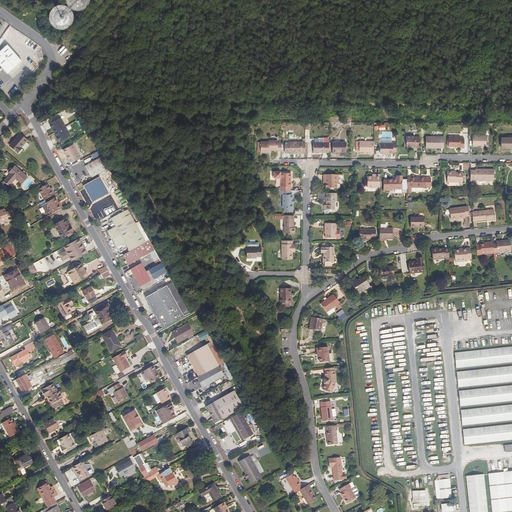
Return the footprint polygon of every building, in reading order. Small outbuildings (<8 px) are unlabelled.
[(90,1),(90,0),(65,0),(66,1),(67,4),(68,6),(70,8),(72,9),(74,10),(77,11),(79,11),(82,10),(84,9),(86,7),(88,6),(89,3),(90,1)] [(73,19),(73,17),(73,14),(72,12),(71,10),(69,8),(67,7),(64,6),(62,5),(60,5),(57,6),(55,7),(53,9),(52,11),(50,13),(50,15),(50,17),(50,20),(51,22),(52,24),(54,26),(56,28),(58,28),(61,29),(63,29),(65,28),(68,27),(70,26),(71,24),(72,21),(73,19)] [(0,50),(0,66),(7,74),(21,61),(6,45),(0,50)] [(54,131),(55,133),(66,127),(61,118),(49,124),(52,129),(52,128),(54,131)] [(59,142),(71,136),(66,127),(55,133),(56,136),(57,138),(57,139),(59,142)] [(27,141),(20,135),(10,147),(18,154),(22,150),(21,149),(27,141)] [(473,145),(487,146),(487,135),(473,135),(473,145)] [(449,136),(449,146),(460,147),(460,148),(464,148),(464,137),(449,136)] [(419,148),(419,137),(407,137),(406,146),(412,147),(415,147),(415,148),(419,148)] [(435,146),(440,146),(440,137),(426,137),(426,148),(435,148),(435,146)] [(501,147),(506,147),(506,148),(511,148),(511,137),(502,137),(501,147)] [(282,151),(282,144),(278,144),(278,140),(269,140),(269,142),(261,141),(261,153),(269,153),(269,150),(277,151),(282,151)] [(374,154),(374,142),(359,141),(359,152),(370,152),(370,154),(374,154)] [(305,152),(305,142),(290,142),(290,143),(285,143),(285,153),(301,153),(301,152),(305,152)] [(329,152),(329,142),(313,142),(313,152),(329,152)] [(337,152),(341,152),(347,152),(347,142),(333,142),(333,153),(337,153),(337,152)] [(397,154),(397,143),(381,143),(380,152),(392,152),(392,154),(397,154)] [(67,152),(65,153),(70,163),(79,157),(72,145),(65,149),(67,152)] [(108,168),(102,156),(85,165),(91,177),(108,168)] [(28,178),(15,167),(11,171),(12,173),(4,182),(9,187),(16,180),(22,185),(28,178)] [(476,171),(471,171),(471,181),(476,181),(494,181),(494,170),(486,170),(486,171),(476,171)] [(281,191),(291,191),(291,187),(291,178),(292,178),(292,173),(281,173),(281,172),(274,172),(273,178),(281,178),(281,191)] [(463,173),(456,173),(453,173),(453,172),(447,172),(447,182),(463,183),(463,173)] [(323,175),(323,179),(326,179),(326,183),(326,188),(340,188),(340,184),(338,184),(338,175),(323,175)] [(368,188),(380,188),(380,175),(376,175),(376,177),(372,177),(367,177),(368,188)] [(83,186),(91,201),(108,192),(100,177),(83,186)] [(397,178),(397,179),(397,180),(393,180),(388,180),(388,181),(384,181),(384,191),(391,191),(391,189),(393,189),(402,189),(402,178),(397,178)] [(411,178),(408,178),(408,187),(426,188),(426,187),(431,187),(431,179),(426,179),(426,178),(419,178),(418,179),(411,179),(411,178)] [(44,201),(55,195),(53,191),(51,192),(50,189),(48,185),(39,190),(44,201)] [(281,191),(278,191),(278,195),(283,195),(283,208),(285,208),(285,212),(290,212),(290,209),(291,208),(292,208),(293,208),(293,206),(293,204),(293,199),(292,199),(292,195),(292,194),(291,194),(291,191),(281,191)] [(6,196),(11,201),(16,198),(9,192),(6,196)] [(108,192),(91,201),(92,203),(109,193),(108,192)] [(337,202),(337,194),(327,194),(327,197),(324,197),(324,194),(318,194),(318,200),(325,200),(325,202),(327,202),(327,205),(324,205),(324,210),(334,210),(334,202),(337,202)] [(53,214),(61,209),(58,203),(56,198),(47,203),(51,209),(53,214)] [(4,208),(0,209),(0,220),(2,220),(3,220),(7,218),(8,217),(12,215),(9,210),(6,211),(4,208)] [(108,231),(111,238),(136,224),(128,210),(111,219),(116,227),(108,231)] [(451,219),(465,218),(465,216),(469,216),(468,210),(450,211),(451,219)] [(494,210),(472,212),(473,222),(487,220),(486,219),(489,219),(495,218),(494,210)] [(291,216),(282,216),(282,219),(284,219),(284,233),(295,233),(295,228),(294,228),(294,224),(292,224),(292,219),(291,219),(291,216)] [(411,228),(424,228),(424,218),(411,217),(411,228)] [(66,225),(67,225),(64,220),(54,225),(61,238),(67,235),(68,234),(69,236),(73,234),(69,227),(67,228),(66,225)] [(136,224),(111,238),(117,248),(125,244),(129,251),(133,250),(146,242),(140,232),(136,224)] [(336,239),(336,224),(325,224),(325,233),(326,233),(326,238),(336,239)] [(380,240),(386,240),(393,240),(393,228),(380,228),(380,240)] [(363,242),(368,242),(368,241),(371,241),(376,241),(376,230),(360,230),(360,240),(363,240),(363,242)] [(86,244),(82,237),(68,245),(70,250),(63,253),(66,259),(77,254),(79,258),(89,253),(84,245),(86,244)] [(497,244),(493,244),(494,253),(511,251),(510,240),(497,242),(497,244)] [(155,251),(149,241),(146,242),(133,250),(138,260),(150,253),(155,251)] [(293,243),(293,241),(282,241),(282,259),(293,259),(293,252),(293,250),(295,250),(295,244),(294,244),(293,243)] [(15,254),(9,242),(1,246),(8,258),(15,254)] [(491,254),(494,253),(493,244),(493,242),(488,242),(489,244),(484,244),(480,245),(476,246),(477,255),(491,254)] [(247,258),(254,258),(254,257),(257,257),(261,257),(261,247),(247,247),(247,258)] [(324,262),(334,262),(334,247),(322,247),(322,253),(325,253),(325,256),(324,256),(324,262)] [(449,259),(448,249),(439,250),(437,250),(437,249),(434,249),(435,259),(445,259),(445,260),(449,259)] [(472,259),(471,249),(470,249),(463,249),(463,250),(463,251),(460,250),(455,251),(456,262),(467,261),(468,260),(471,259),(472,259)] [(129,251),(123,255),(128,265),(138,260),(133,250),(129,251)] [(159,259),(155,251),(150,253),(155,261),(159,259)] [(143,268),(133,273),(141,286),(150,281),(148,278),(152,276),(154,279),(166,272),(159,259),(155,261),(158,266),(146,273),(143,268)] [(410,274),(424,273),(423,260),(418,261),(418,263),(409,264),(410,274)] [(87,276),(85,272),(82,273),(78,266),(73,269),(71,264),(60,271),(63,275),(65,274),(71,285),(87,276)] [(131,269),(133,273),(143,268),(141,264),(131,269)] [(27,281),(19,266),(2,275),(7,284),(8,284),(11,289),(27,281)] [(383,268),(384,277),(397,276),(396,266),(383,268)] [(369,282),(366,276),(359,280),(354,279),(351,282),(356,288),(358,287),(361,292),(366,289),(366,290),(371,287),(368,282),(369,282)] [(145,297),(152,311),(180,295),(172,282),(160,288),(145,297)] [(90,304),(98,300),(90,287),(83,291),(90,304)] [(281,303),(282,303),(290,303),(292,303),(292,298),(291,298),(291,289),(281,289),(281,303)] [(180,295),(152,311),(162,329),(189,313),(180,295)] [(333,308),(340,303),(334,295),(321,304),(329,316),(335,311),(333,308)] [(69,309),(71,309),(70,306),(73,304),(70,298),(56,305),(64,318),(71,314),(69,309)] [(94,311),(99,320),(100,319),(102,324),(113,318),(110,313),(109,314),(107,311),(108,310),(111,309),(108,303),(94,311)] [(49,329),(43,318),(34,323),(39,333),(49,329)] [(322,320),(311,318),(309,329),(321,331),(322,320)] [(172,333),(175,338),(178,337),(180,341),(193,334),(187,325),(172,333)] [(5,331),(4,328),(0,329),(0,340),(4,347),(13,342),(6,330),(5,331)] [(115,339),(111,330),(101,336),(110,352),(120,347),(116,338),(115,339)] [(215,346),(206,330),(204,332),(213,347),(215,346)] [(44,340),(54,358),(63,353),(54,334),(44,340)] [(35,357),(38,356),(34,348),(37,347),(33,342),(24,347),(25,350),(10,358),(15,366),(30,358),(27,352),(32,350),(35,357)] [(187,356),(199,377),(218,366),(210,350),(209,349),(207,345),(187,356)] [(224,363),(215,347),(210,350),(218,366),(224,363)] [(511,347),(455,353),(456,368),(511,362),(511,347)] [(319,354),(320,356),(320,363),(330,362),(328,348),(317,349),(317,354),(319,354)] [(75,357),(71,350),(59,357),(63,364),(75,357)] [(126,355),(125,351),(113,358),(121,372),(129,367),(124,357),(126,355)] [(153,365),(143,371),(150,382),(159,376),(153,365)] [(224,375),(218,366),(199,377),(197,378),(202,388),(224,375)] [(511,366),(457,372),(458,387),(511,381),(511,366)] [(334,371),(325,372),(326,380),(325,379),(324,384),(325,384),(322,390),(331,394),(336,383),(334,372),(334,371)] [(28,380),(25,374),(16,379),(23,391),(28,388),(27,386),(29,384),(27,380),(28,380)] [(47,396),(51,403),(53,402),(56,407),(62,403),(59,398),(61,397),(58,391),(56,392),(52,383),(42,389),(45,395),(48,394),(48,396),(47,396)] [(121,388),(118,383),(111,387),(114,392),(113,392),(118,402),(127,397),(124,391),(125,390),(122,387),(121,388)] [(511,385),(459,391),(460,406),(494,402),(511,400),(511,385)] [(156,393),(162,404),(171,399),(165,388),(156,393)] [(218,414),(212,418),(215,423),(243,408),(234,391),(206,406),(208,411),(215,408),(218,414)] [(323,422),(332,421),(330,402),(320,403),(322,421),(323,422)] [(167,423),(176,418),(172,412),(171,409),(172,409),(173,408),(171,403),(159,410),(167,423)] [(511,405),(461,410),(462,425),(511,420),(511,405)] [(4,417),(13,412),(10,407),(1,412),(4,417)] [(208,411),(212,418),(218,414),(215,408),(208,411)] [(123,417),(131,431),(143,425),(136,410),(123,417)] [(241,413),(223,422),(232,438),(250,428),(241,413)] [(102,417),(100,414),(89,420),(90,423),(102,417)] [(55,423),(53,418),(44,423),(49,432),(57,428),(57,427),(58,426),(56,423),(55,423)] [(10,437),(20,432),(18,428),(16,428),(13,423),(11,419),(2,423),(10,437)] [(462,430),(464,445),(511,440),(511,424),(506,425),(462,430)] [(337,431),(337,426),(326,427),(328,446),(338,445),(336,431),(337,431)] [(188,427),(174,435),(176,439),(179,438),(180,442),(182,446),(185,445),(186,446),(192,443),(189,436),(187,434),(189,433),(190,432),(188,427)] [(250,428),(232,438),(236,444),(253,435),(250,428)] [(74,430),(59,438),(63,445),(62,446),(60,447),(63,453),(81,444),(74,430)] [(102,430),(92,435),(98,446),(108,441),(102,430)] [(153,434),(136,443),(136,445),(138,444),(141,450),(151,445),(150,442),(156,439),(153,434)] [(127,447),(131,455),(135,453),(131,445),(127,447)] [(29,453),(28,451),(21,455),(22,457),(16,460),(19,466),(18,467),(20,469),(32,462),(28,454),(29,453)] [(145,479),(155,473),(153,470),(149,472),(139,454),(133,458),(144,477),(145,479)] [(238,462),(244,472),(255,466),(249,456),(238,462)] [(335,480),(342,479),(342,478),(347,478),(347,472),(342,473),(340,458),(329,459),(329,468),(334,467),(335,480)] [(135,468),(130,459),(115,468),(120,477),(135,468)] [(81,462),(72,466),(76,474),(77,473),(78,477),(79,476),(81,479),(88,475),(81,462)] [(255,466),(244,472),(245,474),(248,479),(251,485),(262,479),(262,478),(255,466)] [(161,473),(161,474),(163,477),(161,477),(165,486),(169,484),(170,486),(174,484),(175,485),(177,484),(177,483),(177,482),(169,468),(164,470),(164,471),(161,473)] [(511,511),(511,471),(507,472),(489,474),(492,511),(511,511)] [(151,490),(154,489),(149,480),(156,476),(155,473),(145,479),(145,480),(150,488),(151,490)] [(487,511),(485,480),(484,474),(467,476),(469,511),(487,511)] [(287,479),(295,494),(301,491),(303,490),(301,487),(302,486),(299,480),(297,481),(296,479),(294,475),(287,479)] [(94,488),(89,479),(77,486),(82,495),(94,488)] [(449,480),(439,481),(440,498),(451,497),(449,480)] [(360,496),(358,493),(358,491),(356,486),(354,486),(352,482),(349,484),(339,489),(341,493),(341,494),(343,497),(347,503),(356,499),(360,496)] [(45,502),(48,507),(55,503),(56,502),(53,497),(57,494),(55,489),(53,490),(51,487),(48,483),(39,488),(46,501),(45,502)] [(221,497),(214,484),(199,492),(202,497),(209,493),(214,501),(221,497)] [(151,490),(153,494),(161,490),(159,486),(154,489),(151,490)] [(303,490),(301,491),(308,504),(316,500),(313,496),(312,494),(312,493),(313,493),(309,487),(303,490)] [(38,488),(45,502),(46,501),(39,488),(38,488)] [(19,511),(16,506),(14,502),(13,503),(10,497),(4,501),(1,495),(0,495),(0,504),(2,504),(6,511),(19,511)] [(110,495),(101,500),(106,510),(115,505),(110,495)] [(48,507),(45,509),(47,511),(46,511),(45,511),(59,511),(58,511),(55,507),(56,506),(55,503),(48,507)] [(227,508),(224,503),(213,509),(214,511),(227,511),(226,508),(227,508)]
